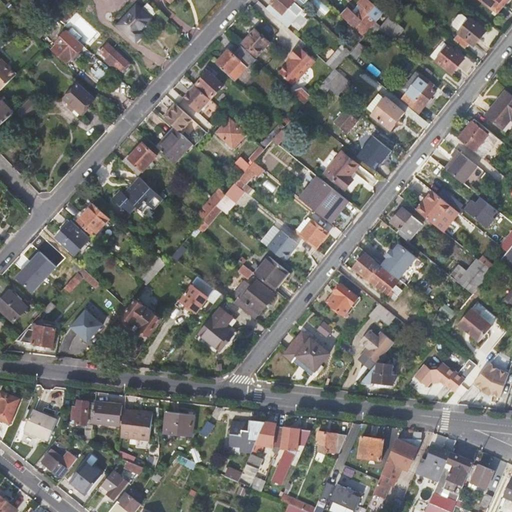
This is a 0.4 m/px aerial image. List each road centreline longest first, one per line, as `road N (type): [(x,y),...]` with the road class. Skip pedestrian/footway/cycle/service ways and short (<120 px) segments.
road 1 (residential): [(231,391),(511,37)]
road 2 (residential): [(44,213),(239,0)]
road 3 (residential): [(0,367),(231,391)]
road 4 (residential): [(231,391),(444,418)]
